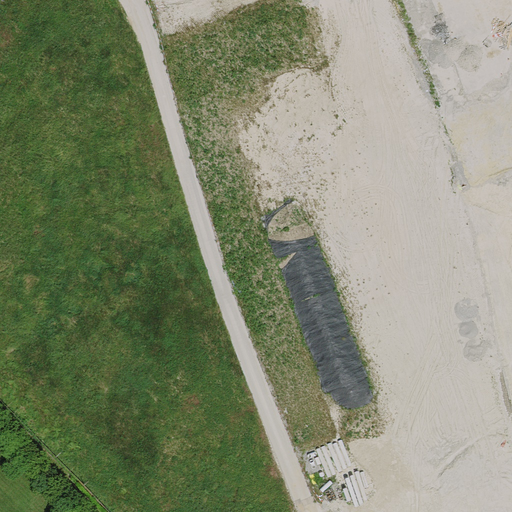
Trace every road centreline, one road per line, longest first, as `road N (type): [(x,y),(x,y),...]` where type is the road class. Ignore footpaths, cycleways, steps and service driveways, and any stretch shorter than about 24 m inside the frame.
road 1 (primary): [(227,0),(410,511)]
road 2 (primary): [(446,511),(270,0)]
road 3 (primary): [(485,511),(315,0)]
